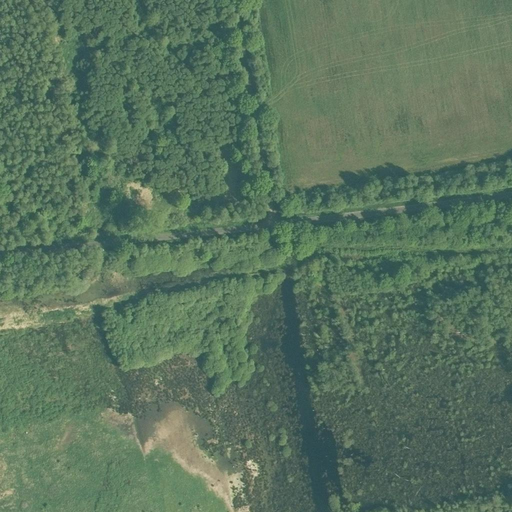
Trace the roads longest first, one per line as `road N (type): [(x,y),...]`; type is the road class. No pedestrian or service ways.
road 1 (unclassified): [(0,248),(511,192)]
road 2 (track): [(238,0),(276,221)]
